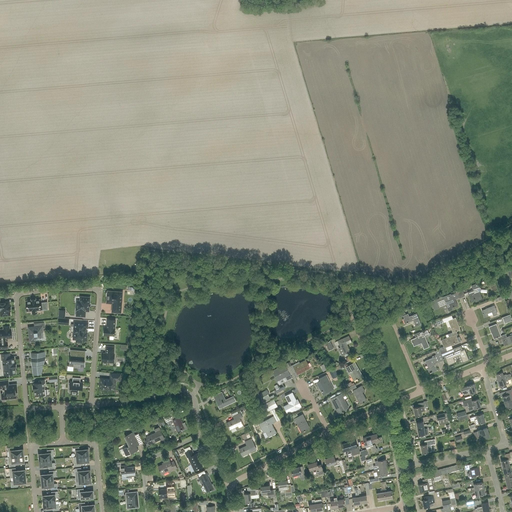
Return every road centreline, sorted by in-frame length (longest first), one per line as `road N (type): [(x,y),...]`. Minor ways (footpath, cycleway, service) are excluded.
road 1 (residential): [(91,405),(99,296),(65,289),(16,300),(26,408),(60,407)]
road 2 (residential): [(385,406),(364,330),(392,321),(421,390)]
road 3 (residential): [(91,405),(186,391),(203,433)]
